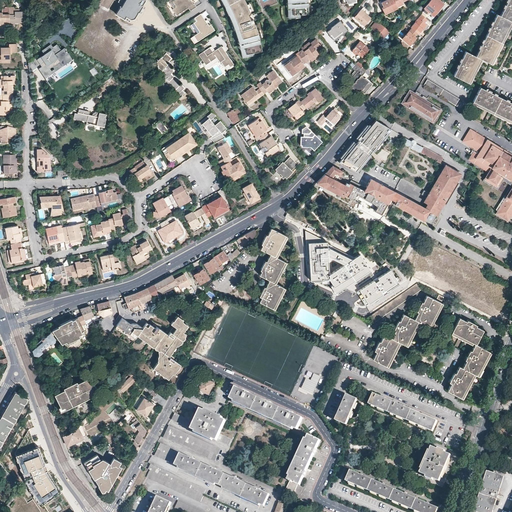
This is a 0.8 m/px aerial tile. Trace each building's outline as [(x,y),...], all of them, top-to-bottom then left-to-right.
[(126,0),(124,4),(122,7),(121,7),(116,14),(130,22),(132,19),(135,18),(139,11),(140,12),(144,5),(143,5),(145,0),(126,0)] [(175,0),(175,1),(180,8),(176,10),(180,16),(191,8),(193,11),(198,7),(196,5),(193,1),(191,2),(189,0),(175,0)] [(222,0),(224,3),(230,16),(238,37),(242,49),(243,58),(256,56),(255,52),(263,51),(261,39),(260,35),(254,18),(252,18),(251,16),(250,13),(252,12),(250,8),(246,0),(222,0)] [(286,0),(288,5),(288,18),(309,17),(308,4),(307,0),(286,0)] [(393,0),(385,0),(381,2),(383,6),(381,7),(384,14),(397,8),(397,7),(393,0)] [(433,17),(444,5),(438,0),(430,0),(423,9),(433,17)] [(465,52),(453,76),(467,83),(479,59),(489,64),(511,22),(511,0),(508,0),(500,16),(496,14),(475,56),(465,52)] [(6,23),(10,23),(10,21),(10,7),(10,6),(6,6),(6,7),(3,7),(3,8),(3,11),(3,13),(1,14),(1,11),(0,11),(0,24),(6,24),(6,23)] [(10,21),(16,21),(23,21),(23,11),(22,11),(19,10),(15,10),(15,8),(15,6),(10,6),(10,7),(10,21)] [(354,16),(364,25),(370,17),(364,12),(366,10),(363,7),(361,9),(360,9),(354,16)] [(426,19),(420,14),(410,27),(417,33),(422,28),(425,24),(423,22),(426,19)] [(216,30),(213,25),(211,26),(208,22),(203,15),(198,19),(199,22),(197,24),(203,32),(197,36),(201,41),(216,30)] [(390,31),(377,20),(371,28),(384,38),(390,31)] [(343,32),(344,33),(348,30),(340,21),(332,28),(327,32),(333,40),(343,32)] [(410,27),(409,27),(408,28),(409,29),(402,39),(409,45),(416,38),(414,36),(417,33),(410,27)] [(334,41),(344,33),(343,32),(333,40),(334,41)] [(372,39),(384,49),(386,47),(383,44),(384,43),(375,35),(372,39)] [(303,48),(300,51),(307,61),(311,58),(310,58),(315,54),(316,56),(320,52),(316,47),(321,44),(317,38),(312,41),(311,40),(302,47),(303,48)] [(370,48),(360,40),(357,44),(354,48),(353,49),(353,50),(353,51),(353,52),(355,53),(357,53),(358,52),(363,56),(370,48)] [(11,58),(11,53),(11,51),(13,51),(18,51),(18,43),(10,43),(10,47),(9,47),(0,46),(0,60),(2,61),(2,58),(11,58)] [(39,67),(45,76),(72,58),(65,46),(61,49),(58,44),(29,63),(31,73),(39,67)] [(235,64),(223,46),(215,51),(211,46),(200,54),(207,64),(218,57),(222,62),(223,61),(226,67),(230,64),(231,67),(235,64)] [(307,61),(300,51),(296,54),(297,55),(297,56),(285,64),(292,74),(297,70),(297,71),(305,65),(304,63),(307,61)] [(159,67),(162,70),(160,72),(176,89),(174,91),(177,95),(185,88),(181,83),(179,84),(176,80),(179,78),(175,74),(173,75),(171,73),(174,70),(168,64),(169,63),(162,56),(150,65),(155,73),(157,72),(158,71),(159,70),(159,68),(159,67)] [(361,68),(356,64),(353,68),(358,72),(350,82),(352,86),(352,87),(356,89),(357,87),(364,93),(373,83),(366,77),(365,78),(362,75),(365,72),(364,71),(361,68)] [(260,82),(257,84),(260,88),(264,93),(268,91),(269,92),(276,87),(275,86),(282,82),(282,81),(274,70),(271,73),(271,72),(269,73),(269,74),(267,75),(269,78),(262,83),(260,82)] [(3,95),(13,95),(13,85),(12,85),(12,84),(12,80),(13,80),(16,80),(16,75),(12,75),(11,76),(9,76),(9,75),(5,75),(5,78),(0,78),(0,86),(4,86),(4,89),(3,89),(2,89),(2,90),(2,95),(3,95)] [(427,80),(423,86),(455,105),(459,99),(427,80)] [(264,93),(260,88),(256,91),(253,86),(242,94),(249,104),(264,93)] [(511,103),(479,87),(472,101),(511,121),(511,103)] [(308,95),(301,101),(306,108),(307,108),(317,100),(318,101),(323,98),(315,88),(310,91),(312,93),(308,95)] [(434,120),(439,113),(432,109),(434,106),(427,101),(428,99),(417,92),(413,97),(409,95),(405,102),(412,106),(411,107),(417,111),(418,110),(427,115),(434,120)] [(14,95),(13,95),(3,95),(3,100),(0,100),(0,109),(0,110),(0,115),(7,115),(7,114),(10,113),(10,115),(16,115),(16,105),(15,105),(13,105),(13,100),(14,95)] [(300,99),(288,109),(293,115),(294,114),(297,118),(304,113),(303,110),(306,108),(301,101),(300,99)] [(243,114),(238,107),(229,113),(235,123),(241,119),(239,117),(243,114)] [(333,109),(332,109),(326,116),(323,114),(317,121),(321,125),(327,118),(333,123),(340,115),(336,112),(333,109)] [(75,114),(74,120),(104,126),(106,119),(105,118),(106,114),(99,112),(99,113),(97,113),(95,114),(93,115),(93,116),(89,115),(90,113),(80,110),(79,115),(75,114)] [(209,139),(214,144),(226,137),(222,134),(226,129),(219,122),(214,126),(210,121),(215,117),(211,113),(206,117),(207,119),(201,125),(211,137),(209,139)] [(57,125),(66,120),(62,114),(54,119),(57,125)] [(170,127),(163,118),(156,122),(163,132),(170,127)] [(253,127),(261,139),(268,134),(269,133),(267,130),(268,129),(262,120),(260,121),(259,119),(249,125),(251,128),(252,128),(253,127)] [(386,133),(390,129),(375,119),(370,125),(369,124),(368,126),(357,139),(359,140),(372,151),(386,133)] [(17,135),(17,128),(13,127),(13,125),(8,125),(8,129),(6,129),(6,126),(1,126),(1,129),(0,128),(0,139),(1,140),(2,143),(8,142),(8,137),(9,137),(9,138),(14,138),(17,135)] [(252,128),(259,140),(261,139),(253,127),(252,128)] [(511,154),(470,128),(469,129),(511,155),(511,154)] [(400,135),(390,129),(386,133),(397,140),(400,135)] [(511,155),(469,129),(467,133),(466,132),(464,136),(465,137),(463,140),(473,147),(469,153),(471,155),(469,159),(476,164),(478,161),(484,165),(484,166),(490,170),(489,172),(485,179),(496,186),(502,177),(511,183),(511,188),(507,197),(504,196),(495,210),(498,211),(497,214),(504,218),(504,219),(508,222),(511,215),(511,155)] [(303,136),(303,139),(302,145),(310,146),(314,149),(322,140),(312,131),(309,133),(307,133),(307,134),(306,136),(304,136),(303,136)] [(171,145),(166,149),(174,161),(186,152),(189,150),(197,145),(189,133),(171,145)] [(270,137),(268,134),(261,139),(263,142),(261,143),(264,148),(267,146),(270,149),(266,152),(269,156),(272,154),(272,155),(281,149),(277,143),(276,144),(275,142),(276,141),(273,136),(270,137)] [(404,136),(401,142),(439,162),(442,157),(416,143),(416,141),(416,140),(415,139),(414,139),(413,139),(411,139),(411,140),(404,136)] [(359,140),(358,141),(360,143),(358,145),(369,154),(372,151),(359,140)] [(356,171),(369,154),(358,145),(360,143),(358,141),(356,143),(355,142),(342,158),(339,162),(356,171)] [(221,166),(229,161),(232,160),(228,153),(231,151),(226,142),(217,148),(219,151),(220,151),(224,158),(218,161),(221,166)] [(171,145),(170,144),(161,150),(171,165),(175,162),(174,161),(166,149),(171,145)] [(44,166),(44,168),(51,168),(51,156),(43,149),(38,149),(38,156),(39,157),(39,160),(38,160),(38,166),(44,166)] [(6,164),(4,164),(4,172),(16,172),(16,157),(15,157),(15,154),(4,154),(4,157),(6,157),(6,164)] [(286,176),(288,174),(289,174),(291,176),(295,172),(294,171),(300,166),(294,158),(287,164),(286,166),(285,165),(284,164),(283,162),(281,163),(282,165),(278,168),(285,177),(286,176)] [(142,161),(129,171),(133,175),(135,174),(139,180),(144,176),(147,175),(149,178),(154,175),(147,165),(146,166),(142,161)] [(231,165),(229,161),(221,166),(223,170),(221,171),(223,174),(225,173),(228,179),(237,174),(238,176),(244,172),(238,162),(231,165)] [(484,166),(484,165),(478,161),(476,164),(489,172),(490,170),(484,166)] [(436,213),(443,202),(445,204),(458,182),(456,181),(460,173),(453,169),(452,170),(444,165),(428,193),(422,190),(420,194),(425,197),(423,201),(427,203),(424,208),(433,212),(433,211),(436,213)] [(331,167),(313,186),(320,189),(323,185),(343,196),(344,194),(354,199),(355,198),(358,200),(359,199),(372,206),(372,207),(375,209),(374,210),(384,216),(394,199),(396,200),(394,204),(430,224),(436,213),(433,211),(433,212),(424,208),(370,178),(365,187),(350,179),(349,182),(346,181),(345,184),(332,177),(335,173),(340,176),(343,172),(332,166),(331,167)] [(227,182),(238,176),(237,174),(228,179),(225,173),(223,174),(227,182)] [(496,186),(485,179),(483,182),(497,190),(503,181),(510,186),(504,196),(507,197),(511,188),(511,183),(502,177),(496,186)] [(259,196),(250,181),(241,186),(243,190),(247,197),(249,201),(259,196)] [(173,192),(168,195),(168,196),(174,207),(179,205),(179,206),(191,199),(188,193),(186,194),(181,184),(172,190),(173,192)] [(100,195),(95,196),(97,207),(106,205),(106,202),(118,199),(117,192),(114,193),(113,188),(108,189),(109,192),(107,193),(106,190),(99,192),(100,195)] [(15,215),(13,205),(13,202),(16,201),(15,195),(0,198),(0,204),(3,204),(3,207),(5,217),(15,215)] [(64,210),(60,195),(57,196),(56,195),(41,196),(43,205),(50,204),(51,208),(48,210),(51,215),(61,213),(61,211),(64,210)] [(97,207),(95,196),(94,196),(88,198),(87,195),(71,198),(73,210),(84,207),(90,206),(90,208),(97,207)] [(161,216),(175,208),(174,207),(168,196),(164,199),(163,197),(153,203),(157,210),(154,210),(153,216),(161,216)] [(221,196),(202,207),(202,208),(207,217),(212,214),(215,219),(230,211),(225,202),(224,202),(221,196)] [(109,220),(111,230),(115,229),(115,225),(116,225),(116,224),(116,223),(119,223),(119,224),(119,225),(124,224),(124,222),(128,221),(128,218),(127,214),(128,213),(127,208),(123,209),(123,214),(121,214),(121,211),(113,213),(114,217),(108,218),(109,220)] [(208,218),(207,217),(202,208),(198,210),(201,215),(203,220),(208,218)] [(214,229),(238,216),(234,208),(230,211),(215,219),(212,214),(207,217),(208,218),(214,229)] [(200,223),(196,217),(194,212),(193,211),(184,216),(191,228),(200,223)] [(108,231),(111,230),(109,220),(101,221),(101,223),(96,224),(99,235),(104,234),(103,232),(108,231)] [(70,242),(77,241),(76,239),(82,237),(80,229),(84,228),(83,223),(62,227),(65,240),(65,241),(70,240),(70,242)] [(185,237),(180,229),(177,223),(173,225),(173,224),(158,231),(162,239),(169,235),(169,237),(170,238),(177,234),(180,240),(185,237)] [(21,236),(21,235),(20,231),(19,231),(18,227),(17,224),(6,226),(8,236),(8,238),(10,238),(11,243),(20,241),(20,236),(21,236)] [(60,242),(65,240),(62,227),(62,224),(47,227),(49,241),(59,239),(60,242)] [(265,290),(263,290),(260,296),(261,297),(259,301),(272,308),(283,287),(276,283),(274,282),(284,262),(276,257),(274,256),(286,235),(273,228),(269,235),(267,238),(266,238),(263,244),(264,245),(261,249),(271,255),(268,261),(266,264),(265,263),(261,270),(263,271),(260,275),(270,281),(267,287),(265,290)] [(257,233),(255,230),(254,229),(242,236),(238,238),(245,249),(250,244),(257,233)] [(400,284),(388,266),(378,272),(371,268),(360,254),(352,259),(347,256),(348,254),(332,246),(331,248),(327,246),(327,242),(305,230),(306,249),(308,250),(310,283),(328,283),(336,292),(347,285),(355,290),(367,305),(400,284)] [(288,236),(286,235),(274,256),(276,257),(288,236)] [(136,246),(135,246),(135,245),(128,248),(132,256),(134,255),(137,259),(138,258),(139,258),(141,261),(146,258),(149,256),(146,251),(151,248),(146,240),(139,244),(140,246),(136,248),(136,246)] [(11,243),(10,243),(12,249),(9,249),(12,262),(16,262),(16,260),(26,258),(24,248),(21,248),(20,241),(11,243)] [(430,247),(427,254),(461,270),(464,262),(430,247)] [(239,249),(229,257),(232,262),(241,253),(239,249)] [(224,251),(214,257),(218,264),(228,258),(224,251)] [(407,264),(414,268),(421,255),(414,251),(407,264)] [(108,269),(108,267),(112,266),(112,267),(112,268),(120,266),(117,253),(100,256),(103,270),(108,269)] [(137,263),(141,261),(139,258),(138,258),(137,259),(134,255),(132,256),(137,263)] [(213,258),(204,263),(210,273),(219,268),(213,258)] [(70,265),(72,275),(72,276),(78,275),(77,274),(81,273),(82,274),(88,273),(87,272),(91,271),(89,261),(84,262),(84,263),(80,264),(79,260),(75,261),(76,264),(70,265)] [(286,263),(284,262),(274,282),(276,283),(286,263)] [(64,266),(61,267),(61,264),(53,266),(54,270),(56,270),(57,273),(56,273),(57,279),(62,281),(68,282),(67,276),(72,275),(70,265),(64,266)] [(209,278),(203,269),(194,275),(200,284),(209,278)] [(33,281),(34,283),(34,284),(38,283),(39,285),(39,286),(43,285),(41,273),(35,274),(32,274),(32,272),(26,273),(27,277),(23,278),(24,283),(29,282),(33,281)] [(174,279),(172,274),(159,281),(154,284),(159,293),(159,294),(174,286),(177,293),(181,291),(179,287),(174,279)] [(184,274),(174,279),(179,287),(184,285),(185,286),(189,284),(184,274)] [(417,283),(370,314),(374,320),(421,289),(417,283)] [(159,293),(154,284),(151,286),(147,287),(152,297),(159,293)] [(152,297),(147,287),(141,290),(135,292),(140,303),(152,297)] [(285,288),(283,287),(272,308),(274,309),(285,288)] [(140,303),(135,292),(129,294),(124,296),(125,297),(126,302),(128,307),(128,308),(137,304),(140,309),(143,308),(140,303)] [(421,309),(420,309),(414,320),(416,321),(417,321),(426,326),(439,302),(426,295),(423,302),(422,302),(420,306),(422,307),(421,309)] [(111,307),(109,300),(103,302),(97,303),(99,313),(103,315),(107,314),(109,316),(112,312),(110,307),(111,307)] [(212,310),(214,305),(206,300),(204,305),(212,310)] [(441,302),(439,302),(426,326),(428,326),(441,302)] [(94,315),(89,305),(84,307),(80,308),(83,314),(87,323),(91,320),(92,320),(91,317),(94,315)] [(57,336),(61,342),(66,340),(66,341),(80,335),(83,333),(82,331),(85,330),(82,325),(87,323),(83,314),(74,319),(72,320),(71,319),(70,319),(60,324),(60,325),(60,326),(53,329),(56,335),(57,336)] [(397,332),(395,331),(392,339),(397,341),(399,342),(404,345),(416,321),(414,320),(403,314),(400,321),(399,321),(395,327),(398,329),(397,332)] [(129,322),(121,317),(116,325),(120,328),(121,327),(123,329),(122,331),(128,335),(129,334),(134,338),(136,335),(142,339),(143,338),(146,340),(146,339),(151,342),(150,343),(160,350),(158,352),(159,354),(157,357),(158,358),(156,360),(157,361),(152,367),(154,369),(155,368),(158,370),(158,369),(163,373),(165,375),(165,376),(167,378),(172,371),(173,372),(176,369),(175,368),(179,363),(172,358),(174,357),(168,353),(175,343),(176,344),(184,333),(182,332),(184,329),(183,328),(185,324),(180,320),(181,318),(176,315),(173,320),(172,320),(170,323),(173,325),(167,333),(156,325),(155,327),(149,323),(148,324),(146,322),(142,327),(137,323),(129,322)] [(465,360),(461,367),(473,373),(475,374),(477,375),(489,351),(475,344),(482,329),(475,326),(476,325),(469,321),(469,323),(465,321),(458,317),(451,331),(471,342),(474,343),(470,350),(468,350),(465,356),(467,357),(465,360)] [(406,345),(417,321),(416,321),(404,345),(406,345)] [(35,347),(32,349),(34,355),(38,356),(43,352),(41,350),(50,343),(52,343),(55,341),(55,338),(50,331),(45,336),(44,336),(43,335),(41,337),(41,338),(43,340),(35,347)] [(470,344),(471,342),(451,331),(450,333),(470,344)] [(80,337),(80,335),(66,341),(67,343),(80,337)] [(378,352),(376,351),(373,359),(385,365),(397,341),(392,339),(384,335),(379,345),(378,344),(376,348),(379,349),(378,352)] [(43,340),(41,338),(33,345),(35,347),(43,340)] [(397,341),(385,365),(387,366),(399,342),(397,341)] [(489,351),(477,375),(478,376),(490,352),(489,351)] [(461,397),(473,373),(461,367),(458,366),(454,373),(453,372),(450,379),(453,380),(451,383),(448,390),(461,397)] [(299,388),(313,395),(321,377),(307,371),(299,388)] [(132,374),(130,372),(112,389),(118,395),(134,380),(130,376),(132,374)] [(475,374),(473,373),(461,397),(463,398),(475,374)] [(68,387),(67,385),(65,387),(64,388),(64,389),(54,394),(62,408),(78,400),(79,402),(89,397),(88,395),(98,390),(91,376),(78,383),(77,382),(76,381),(74,382),(74,384),(68,387)] [(214,381),(203,376),(197,388),(207,393),(214,381)] [(143,389),(144,389),(154,397),(157,392),(147,384),(143,389)] [(247,392),(236,387),(230,398),(297,429),(302,418),(287,410),(264,400),(247,392)] [(0,445),(1,446),(23,407),(28,399),(16,392),(8,405),(0,419),(0,445)] [(163,406),(167,400),(157,392),(154,397),(153,398),(163,406)] [(437,421),(373,393),(369,404),(432,432),(437,421)] [(357,399),(346,394),(335,420),(346,425),(357,399)] [(143,397),(136,409),(146,416),(149,411),(147,411),(152,403),(143,397)] [(78,400),(62,408),(63,410),(79,402),(78,400)] [(195,422),(194,424),(192,428),(217,440),(226,420),(201,408),(197,417),(195,422)] [(171,419),(192,428),(194,424),(195,422),(175,412),(171,419)] [(128,413),(124,418),(128,423),(133,417),(128,413)] [(144,428),(138,421),(134,424),(139,430),(134,438),(134,439),(134,440),(135,440),(139,442),(142,436),(140,435),(144,428)] [(220,448),(169,424),(163,436),(215,460),(220,448)] [(66,434),(63,434),(67,445),(83,437),(77,425),(76,426),(72,429),(70,432),(68,433),(67,434),(66,434)] [(220,433),(217,440),(228,445),(231,439),(220,433)] [(320,441),(308,435),(288,479),(290,480),(285,490),(293,494),(298,484),(300,485),(306,471),(314,455),(317,448),(320,441)] [(160,443),(157,449),(161,451),(158,457),(175,464),(179,457),(180,453),(181,453),(181,452),(160,443)] [(438,449),(431,446),(420,473),(426,476),(425,477),(432,480),(433,479),(439,482),(450,455),(444,452),(445,451),(442,449),(438,448),(438,449)] [(48,472),(39,447),(15,456),(25,483),(41,505),(60,490),(48,472)] [(98,453),(85,460),(94,477),(97,482),(98,481),(100,482),(98,485),(106,489),(108,490),(115,477),(112,475),(114,472),(117,474),(120,469),(117,467),(119,465),(121,461),(114,457),(110,462),(105,459),(103,462),(101,460),(98,453)] [(180,453),(179,457),(175,464),(264,505),(269,494),(181,453),(180,453)] [(94,477),(85,460),(84,461),(93,478),(94,477)] [(205,489),(151,463),(148,469),(150,470),(203,494),(205,489)] [(437,511),(439,508),(350,469),(346,480),(418,511),(437,511)] [(203,494),(150,470),(146,477),(200,502),(203,495),(203,494)] [(476,509),(475,511),(476,511),(490,511),(502,476),(498,474),(498,473),(495,472),(494,473),(489,472),(487,478),(485,484),(483,491),(480,498),(478,503),(476,509)] [(281,503),(285,493),(282,491),(277,503),(279,503),(275,511),(284,511),(287,505),(281,503)] [(166,511),(172,501),(158,495),(150,511),(166,511)] [(201,511),(178,501),(175,507),(184,511),(201,511)]
